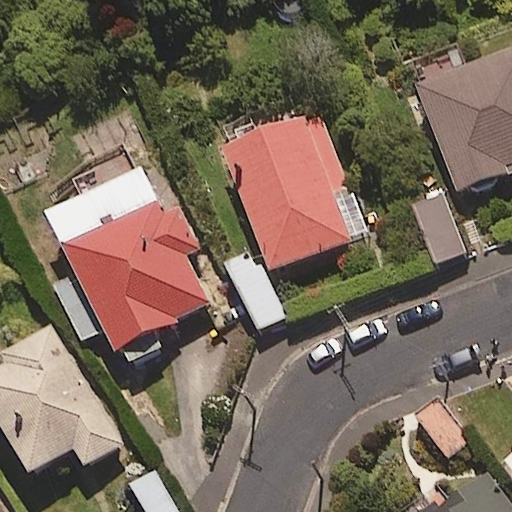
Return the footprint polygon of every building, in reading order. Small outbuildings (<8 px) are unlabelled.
[(429,79),(437,99),(426,104),(465,203),(511,184),(511,68),(466,87),(459,68),(429,79)] [(353,199),(327,133),(230,171),(274,283),(357,251),(338,204),(353,199)] [(170,221),(152,187),(56,237),(81,283),(58,295),(87,352),(113,338),(135,381),(169,363),(161,347),(218,317),(189,262),(199,257),(178,217),(170,221)] [(471,262),(452,207),(419,219),(439,274),(471,262)] [(257,263),(231,277),(265,340),(291,326),(257,263)] [(128,453),(57,342),(0,378),(0,430),(38,489),(80,462),(90,477),(128,453)] [(176,511),(160,484),(137,498),(145,511),(176,511)] [(511,511),(494,490),(465,511),(461,511),(446,491),(431,502),(438,511),(511,511)]
